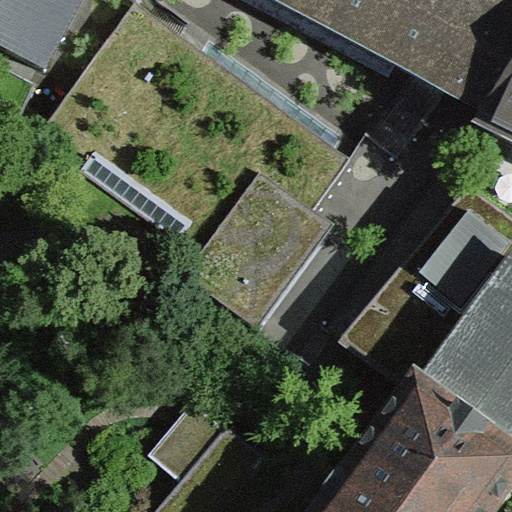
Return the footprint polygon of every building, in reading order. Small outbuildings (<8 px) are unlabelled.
[(0,0),(0,56),(40,78),(80,0),(255,0),(450,103),(453,98),(484,115),(511,75),(511,25),(492,15),(500,0),(0,0)] [(345,164),(131,7),(31,145),(193,264),(179,283),(253,337),(261,326),(330,232),(308,216),(345,164)] [(511,75),(484,115),(474,131),(511,149),(511,75)] [(494,511),(511,488),(511,233),(465,200),(339,349),(404,397),(319,511),(494,511)] [(217,511),(259,464),(255,461),(257,459),(228,433),(224,437),(160,511),(217,511)]
